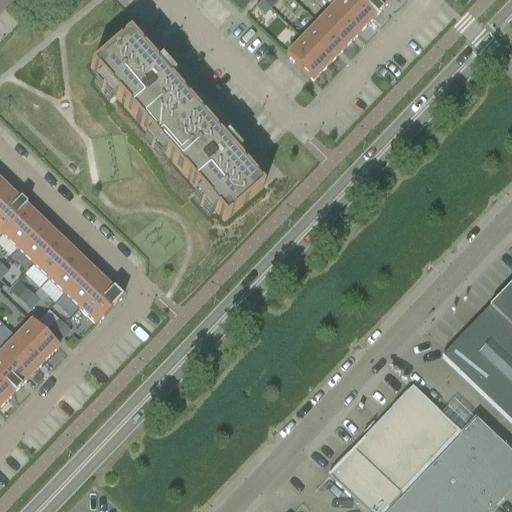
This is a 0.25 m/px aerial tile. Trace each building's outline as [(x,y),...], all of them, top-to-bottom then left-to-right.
[(271,11),(277,5),(271,0),(263,0),(262,2),(271,11)] [(340,0),(331,9),(359,36),(374,20),(353,0),(340,0)] [(389,4),(385,0),(353,0),(374,20),(389,4)] [(256,8),(265,17),(271,11),(262,2),(256,8)] [(344,51),(359,36),(331,9),(316,25),(344,51)] [(301,41),(329,67),(344,51),(316,25),(301,41)] [(122,42),(90,70),(157,146),(189,117),(194,112),(128,36),(122,42)] [(329,67),(301,41),(286,57),(314,83),(329,67)] [(189,117),(157,146),(225,224),(263,190),(194,112),(189,117)] [(0,183),(0,207),(12,195),(0,183)] [(12,195),(0,207),(0,236),(1,237),(27,210),(12,195)] [(27,210),(1,237),(17,252),(43,225),(27,210)] [(43,225),(17,252),(32,267),(59,240),(43,225)] [(59,240),(32,267),(48,282),(74,255),(59,240)] [(74,255),(48,282),(63,297),(90,269),(74,255)] [(2,267),(0,269),(0,281),(8,273),(2,267)] [(90,269),(63,297),(79,312),(105,284),(90,269)] [(105,284),(79,312),(95,328),(122,300),(105,284)] [(511,284),(483,315),(511,342),(511,284)] [(27,291),(18,301),(24,307),(33,297),(27,291)] [(33,297),(24,307),(30,312),(39,303),(33,297)] [(511,342),(483,315),(442,359),(511,425),(511,342)] [(58,321),(49,331),(55,337),(64,327),(58,321)] [(31,323),(15,339),(43,366),(58,349),(31,323)] [(64,327),(55,337),(62,342),(70,333),(64,327)] [(15,339),(0,355),(28,381),(43,366),(15,339)] [(0,355),(0,354),(0,384),(13,397),(28,381),(0,355)] [(0,410),(13,397),(0,384),(0,410)] [(412,391),(330,477),(367,511),(492,511),(511,491),(511,457),(474,421),(459,436),(412,391)]
